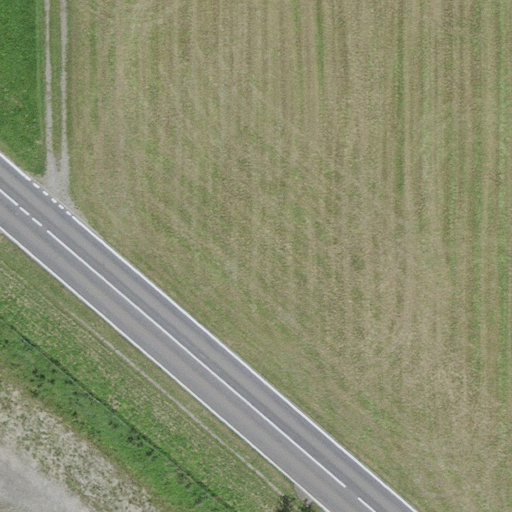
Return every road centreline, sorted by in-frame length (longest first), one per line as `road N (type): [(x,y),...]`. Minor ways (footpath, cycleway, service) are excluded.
road 1 (tertiary): [(0,181),(377,511)]
road 2 (track): [(56,229),(56,0)]
